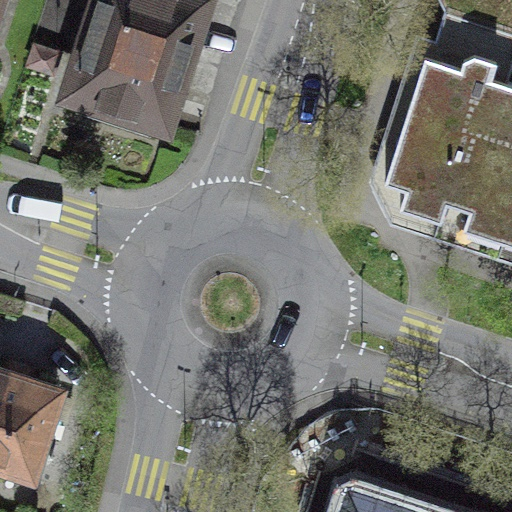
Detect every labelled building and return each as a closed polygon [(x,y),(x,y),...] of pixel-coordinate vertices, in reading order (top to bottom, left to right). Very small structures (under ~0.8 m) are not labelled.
[(203,0),(99,0),(70,91),(164,122),(203,0)] [(511,0),(429,0),(427,7),(443,12),(437,33),(431,53),(476,66),(492,71),(509,76),(511,64),(511,0)] [(499,255),(511,214),(511,97),(488,90),(492,71),(476,66),(472,65),(460,69),(455,80),(421,67),(379,194),(384,220),(499,255)] [(511,214),(499,255),(511,259),(511,214)] [(66,404),(0,381),(0,480),(35,493),(66,404)] [(442,511),(353,484),(346,487),(337,511),(442,511)]
